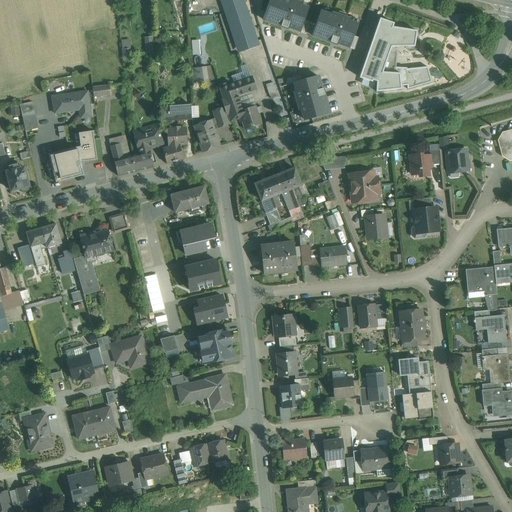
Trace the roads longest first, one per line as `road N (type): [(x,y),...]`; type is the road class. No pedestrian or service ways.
road 1 (tertiary): [(222,158),(465,93),(498,68),(511,39)]
road 2 (residential): [(432,270),(450,403),(510,511)]
road 3 (tertiary): [(0,218),(222,158)]
road 4 (residential): [(244,295),(432,270)]
road 5 (residential): [(257,427),(227,425),(75,460)]
road 6 (residential): [(257,427),(390,418),(396,438)]
road 7 (residential): [(222,158),(244,295)]
road 8 (residential): [(244,295),(257,427)]
